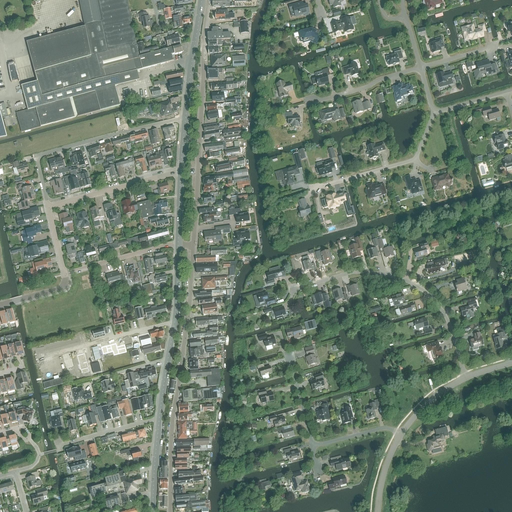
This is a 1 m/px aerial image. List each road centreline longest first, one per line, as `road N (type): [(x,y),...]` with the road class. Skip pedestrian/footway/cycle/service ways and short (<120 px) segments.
road 1 (residential): [(170,511),(192,243)]
road 2 (residential): [(192,243),(208,0)]
road 3 (residential): [(465,378),(446,318),(417,286),(350,272),(291,289)]
road 4 (residential): [(47,205),(32,156),(185,117)]
road 5 (tertiary): [(160,418),(179,243)]
road 6 (residential): [(47,205),(181,170)]
